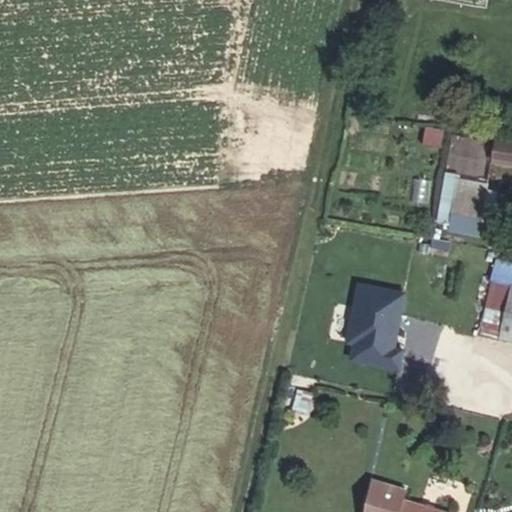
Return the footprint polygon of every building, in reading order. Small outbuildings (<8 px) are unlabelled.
[(511,163),(511,139),(493,138),(491,162),(511,163)] [(453,146),(447,170),(486,180),(492,156),(453,146)] [(436,227),(484,233),(490,181),(442,175),(436,227)] [(511,367),(511,312),(504,311),(494,365),(511,367)] [(414,338),(407,363),(454,376),(461,351),(414,338)] [(370,511),(376,487),(368,485),(361,511),(370,511)] [(395,511),(400,492),(376,487),(370,511),(395,511)] [(442,511),(398,502),(396,511),(442,511)]
